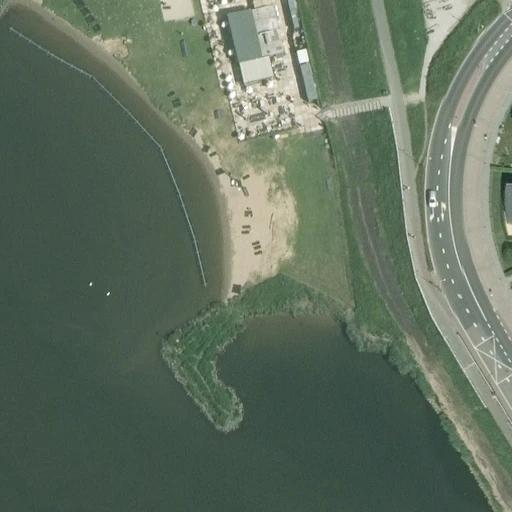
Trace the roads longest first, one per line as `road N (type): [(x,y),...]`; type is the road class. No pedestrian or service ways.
road 1 (residential): [(511,323),(481,262),(471,213),(476,143),(511,70)]
road 2 (secondary): [(511,11),(451,96),(443,193)]
road 3 (secondary): [(443,193),(472,104),(511,42)]
road 4 (secondary): [(491,346),(451,262),(443,193)]
